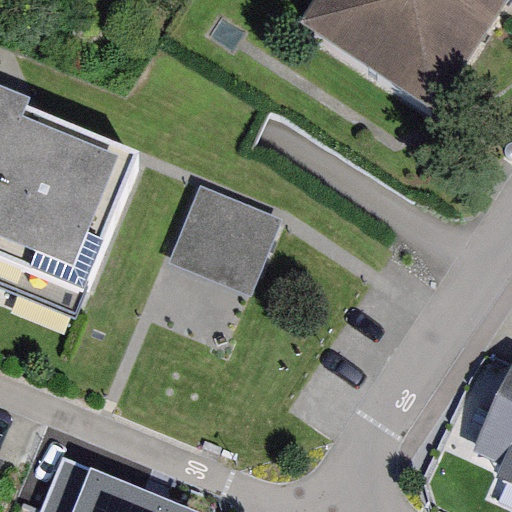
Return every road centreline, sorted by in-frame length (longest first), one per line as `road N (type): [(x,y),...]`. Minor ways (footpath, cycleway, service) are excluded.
road 1 (residential): [(0,390),(276,504),(337,497)]
road 2 (residential): [(337,497),(511,238)]
